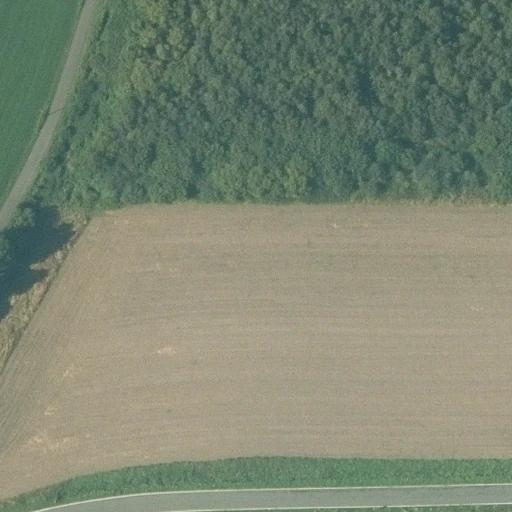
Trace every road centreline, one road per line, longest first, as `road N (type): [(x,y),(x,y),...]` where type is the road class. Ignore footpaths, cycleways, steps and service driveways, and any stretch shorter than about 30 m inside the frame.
road 1 (secondary): [(101,511),(511,496)]
road 2 (unclassified): [(0,215),(89,0)]
